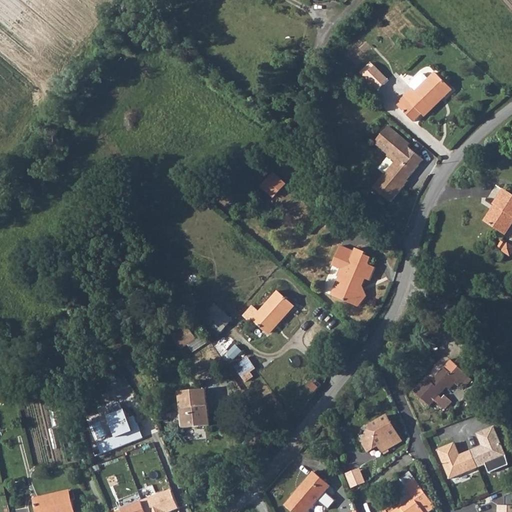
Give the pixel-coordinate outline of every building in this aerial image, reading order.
[(373,61),(361,72),(379,89),(390,79),(373,61)] [(417,94),(412,89),(403,98),(405,99),(398,106),(414,123),(421,116),(423,117),(443,98),(445,100),(453,92),(436,74),(429,81),(417,94)] [(410,87),(412,89),(417,94),(429,81),(422,75),(420,75),(410,84),(410,87)] [(405,185),(409,181),(426,161),(411,146),(413,143),(392,125),(377,143),(398,163),(376,189),(393,204),(407,187),(405,185)] [(285,186),(275,179),(263,191),(275,199),(285,186)] [(497,199),(504,188),(497,184),(491,196),(497,199)] [(511,229),(511,193),(507,190),(497,205),(498,205),(488,222),(508,235),(511,229)] [(357,276),(366,280),(372,266),(366,265),(369,257),(364,255),(363,252),(350,247),(349,249),(337,245),(329,264),(336,267),(332,276),(335,278),(327,294),(352,305),(356,293),(352,292),(357,276)] [(293,307),(276,292),(258,312),(251,307),(242,317),(249,323),(251,320),(266,333),(284,312),(287,314),(293,307)] [(227,321),(212,309),(204,318),(219,331),(227,321)] [(173,340),(188,331),(185,327),(170,336),(173,340)] [(194,339),(188,331),(173,340),(179,350),(194,339)] [(236,366),(247,381),(260,371),(249,356),(236,366)] [(467,364),(461,358),(456,363),(452,360),(432,381),(428,377),(414,391),(430,405),(435,400),(445,410),(453,401),(445,395),(443,397),(440,395),(456,377),(466,386),(473,379),(462,369),(467,364)] [(208,426),(203,390),(177,392),(180,428),(208,426)] [(101,443),(104,452),(144,437),(136,416),(129,419),(126,410),(124,410),(121,402),(110,405),(113,414),(111,415),(119,436),(101,443)] [(402,440),(388,415),(373,423),(374,424),(371,425),(370,434),(362,438),(368,449),(379,443),(382,450),(402,440)] [(505,456),(495,426),(478,433),(482,445),(459,453),(455,440),(438,446),(448,476),(505,456)] [(347,472),(353,487),(367,482),(362,467),(347,472)] [(405,486),(415,479),(410,470),(400,478),(405,486)] [(304,511),(328,484),(313,472),(285,505),(293,511),(304,511)] [(429,511),(436,506),(415,479),(405,486),(413,496),(416,500),(404,508),(401,505),(392,511),(429,511)] [(145,501),(115,511),(171,511),(181,508),(173,488),(144,500),(145,501)] [(71,511),(66,490),(30,498),(33,511),(71,511)] [(141,493),(120,501),(122,508),(144,500),(141,493)] [(413,496),(401,505),(404,508),(416,500),(413,496)]
